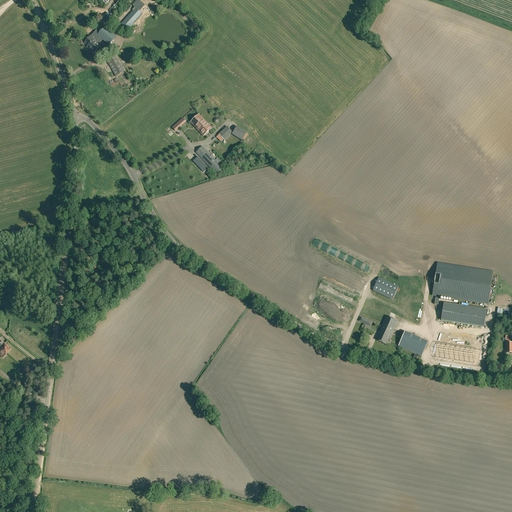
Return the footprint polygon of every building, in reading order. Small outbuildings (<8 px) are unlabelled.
[(127,31),(142,14),(136,8),(121,25),(127,31)] [(104,28),(96,37),(100,40),(102,39),(109,46),(116,38),(104,28)] [(91,36),(85,43),(88,46),(87,47),(94,53),(101,46),(99,44),(98,43),(100,40),(96,37),(94,39),(92,37),(91,36)] [(116,76),(125,71),(115,55),(106,60),(116,76)] [(203,122),(205,120),(199,114),(190,122),(199,132),(201,130),(200,128),(202,126),(201,125),(203,123),(203,122)] [(201,130),(199,132),(203,136),(212,128),(205,120),(203,122),(203,123),(201,125),(202,126),(200,128),(201,130)] [(225,141),(233,132),(230,130),(227,127),(219,135),(225,141)] [(218,176),(224,170),(202,147),(196,152),(218,176)] [(193,161),(204,173),(208,169),(197,157),(193,161)] [(437,263),(432,295),(488,304),(493,272),(437,263)] [(393,300),(398,287),(379,278),(373,291),(393,300)] [(369,296),(366,304),(398,317),(401,308),(369,296)] [(487,310),(444,304),(441,321),(484,328),(487,310)] [(308,322),(314,321),(313,313),(305,314),(306,319),(308,319),(308,322)] [(378,337),(377,340),(386,344),(389,337),(390,338),(394,330),(398,321),(389,317),(386,316),(383,323),(382,325),(380,331),(381,331),(380,334),(378,337)] [(405,331),(398,346),(422,357),(428,342),(405,331)] [(2,345),(0,343),(0,347),(7,353),(11,349),(4,343),(2,345)]
